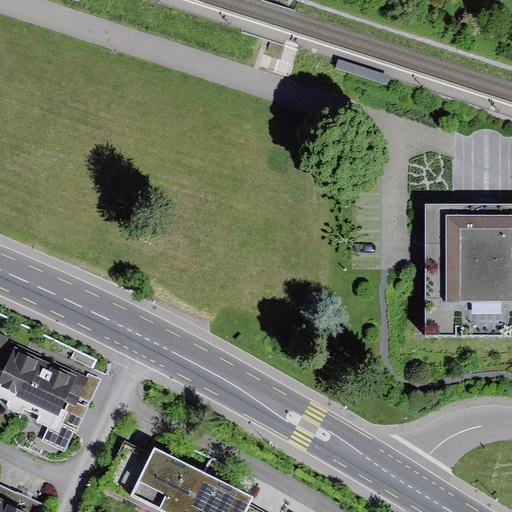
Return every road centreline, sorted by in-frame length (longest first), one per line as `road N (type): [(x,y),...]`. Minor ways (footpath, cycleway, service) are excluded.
road 1 (primary): [(402,484),(148,340)]
road 2 (residential): [(148,340),(67,511)]
road 3 (primary): [(148,340),(0,272)]
road 4 (residential): [(511,423),(456,434),(419,458),(402,484)]
